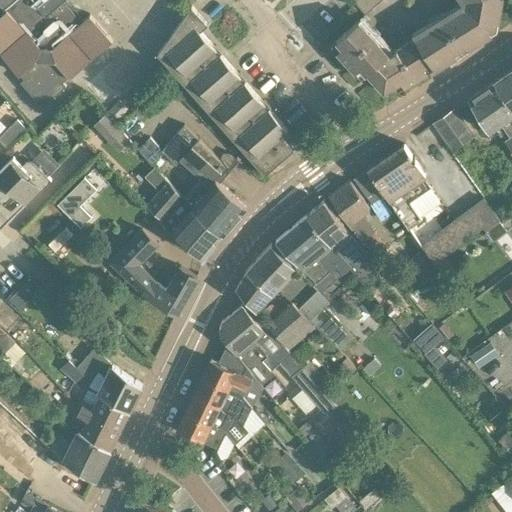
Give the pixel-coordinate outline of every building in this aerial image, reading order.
[(0,0),(0,54),(19,76),(19,75),(23,80),(20,83),(36,101),(36,100),(42,107),(49,101),(66,86),(62,83),(68,78),(69,79),(112,41),(89,15),(81,22),(63,1),(64,0),(0,0)] [(365,15),(382,0),(355,0),(353,2),(365,15)] [(413,39),(434,70),(496,31),(501,0),(465,0),(469,4),(413,39)] [(207,25),(191,7),(159,56),(264,175),(293,150),(288,144),(282,138),(288,132),(268,110),(265,112),(259,105),(262,103),(244,83),(241,85),(235,78),(237,76),(220,55),(217,58),(210,50),(213,48),(199,32),(207,25)] [(434,70),(413,39),(413,37),(392,50),(362,18),(329,47),(354,73),(359,67),(382,93),(392,87),(396,93),(434,70)] [(511,111),(511,67),(493,81),(511,111)] [(511,111),(493,81),(468,99),(488,133),(500,125),(509,138),(504,142),(511,154),(510,155),(511,158),(511,111)] [(119,101),(105,114),(114,123),(127,109),(119,101)] [(450,153),(473,137),(455,110),(432,125),(450,153)] [(118,152),(129,141),(103,115),(93,125),(118,152)] [(0,141),(7,148),(26,128),(18,120),(0,137),(0,141)] [(184,126),(161,152),(162,153),(176,166),(179,162),(206,189),(226,167),(184,126)] [(162,153),(161,152),(149,139),(137,151),(151,165),(153,164),(159,156),(162,153)] [(368,169),(380,189),(408,229),(420,220),(408,202),(430,188),(423,177),(425,176),(404,145),(368,169)] [(159,156),(153,164),(158,168),(165,161),(159,156)] [(22,166),(13,157),(0,170),(0,200),(3,204),(13,194),(26,206),(51,181),(31,161),(26,161),(22,166)] [(367,199),(380,189),(368,169),(353,179),(367,199)] [(373,256),(385,247),(373,231),(361,216),(370,209),(351,180),(328,194),(348,226),(373,256)] [(198,182),(184,200),(191,205),(221,236),(246,206),(215,181),(206,189),(198,182)] [(191,205),(184,200),(179,195),(180,194),(168,183),(146,206),(161,220),(170,229),(203,259),(205,256),(204,255),(221,236),(191,205)] [(484,232),(500,220),(483,198),(422,244),(436,263),(481,229),(484,232)] [(333,247),(347,265),(364,251),(347,231),(324,200),(306,214),(333,247)] [(304,269),(316,283),(335,267),(343,276),(351,269),(347,265),(333,247),(306,214),(276,240),(302,270),(304,269)] [(41,244),(70,272),(81,260),(64,244),(75,232),(63,221),(41,244)] [(165,286),(140,264),(158,245),(141,228),(107,262),(141,295),(142,293),(176,313),(197,276),(178,265),(165,286)] [(254,313),(271,295),(297,270),(271,244),(246,270),(235,289),(254,313)] [(427,256),(421,248),(410,257),(416,265),(427,256)] [(444,257),(436,263),(435,264),(443,275),(452,268),(444,257)] [(429,270),(426,267),(419,272),(415,266),(405,273),(410,280),(407,281),(410,285),(429,270)] [(33,298),(21,286),(8,299),(21,311),(33,298)] [(342,324),(325,306),(328,303),(327,302),(317,290),(297,309),(309,321),(310,320),(326,338),(342,324)] [(309,321),(297,309),(290,301),(265,324),(267,328),(283,347),(284,346),(311,323),(309,321)] [(275,375),(272,371),(281,363),(292,376),(302,367),(284,346),(283,347),(267,328),(263,331),(242,304),(213,328),(225,344),(245,368),(262,385),(275,375)] [(453,335),(443,322),(438,325),(448,339),(453,335)] [(511,338),(511,322),(502,329),(509,341),(511,338)] [(0,323),(0,355),(1,357),(15,342),(7,334),(9,332),(0,323)] [(499,354),(490,342),(471,355),(479,368),(499,354)] [(265,388),(262,385),(245,368),(225,344),(217,362),(212,360),(213,359),(211,359),(202,377),(239,395),(242,398),(252,407),(265,388)] [(103,396),(128,412),(141,386),(132,379),(131,380),(109,365),(93,350),(76,368),(68,361),(103,396)] [(346,358),(338,365),(349,376),(356,369),(346,358)] [(373,358),(362,369),(369,377),(380,365),(373,358)] [(120,429),(128,412),(103,396),(68,361),(61,368),(87,391),(78,408),(120,429)] [(326,416),(336,407),(302,367),(292,376),(326,416)] [(243,425),(252,407),(242,398),(239,395),(202,377),(194,394),(207,401),(234,415),(243,425)] [(243,425),(234,415),(207,401),(194,394),(185,412),(211,425),(226,432),(238,446),(251,434),(243,425)] [(110,450),(120,429),(78,408),(73,416),(70,422),(79,430),(78,431),(110,450)] [(218,449),(226,432),(211,425),(185,412),(176,431),(178,432),(200,442),(203,443),(214,449),(215,447),(218,449)] [(340,441),(351,430),(342,421),(331,432),(340,441)] [(110,450),(78,431),(70,447),(46,425),(39,439),(63,461),(95,481),(110,450)] [(505,451),(511,445),(511,426),(495,440),(505,451)] [(321,437),(313,444),(324,456),(336,445),(329,438),(321,437)] [(303,474),(285,453),(275,462),(293,483),(303,474)] [(297,511),(308,502),(296,488),(285,498),(297,511)] [(352,511),(355,510),(338,488),(323,500),(330,509),(334,506),(338,511),(352,511)] [(280,503),(271,492),(261,500),(269,511),(280,503)] [(59,511),(47,505),(47,503),(30,496),(25,493),(20,503),(30,509),(29,511),(59,511)] [(359,501),(367,511),(369,511),(382,502),(376,495),(367,494),(359,501)] [(136,511),(160,511),(159,511),(159,510),(142,502),(136,511)]
